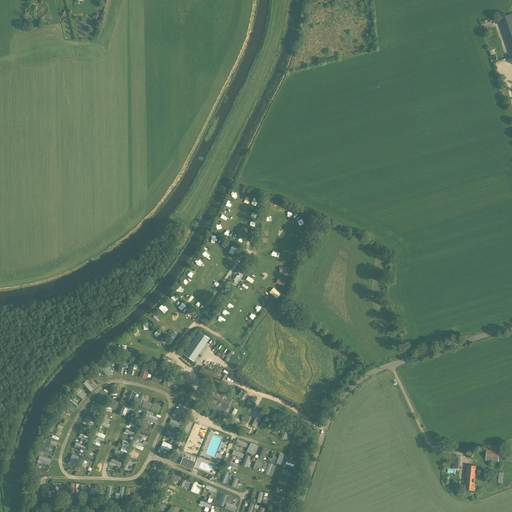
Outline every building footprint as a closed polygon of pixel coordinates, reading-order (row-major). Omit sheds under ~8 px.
[(511,13),(501,18),(511,50),(511,13)] [(238,276),(235,281),(233,283),(237,285),(242,276),(239,274),(238,276)] [(275,283),(283,286),(285,281),(277,278),(275,283)] [(268,292),(275,299),(280,295),(272,287),(268,292)] [(193,362),(202,349),(192,342),(183,355),(193,362)] [(109,361),(101,367),(107,377),(112,374),(109,370),(110,368),(108,364),(110,363),(109,361)] [(131,362),(127,373),(133,375),(133,376),(139,378),(142,369),(138,368),(139,364),(131,362)] [(215,372),(214,373),(202,366),(197,375),(210,382),(212,377),(219,381),(221,375),(215,372)] [(146,379),(149,369),(143,367),(140,377),(146,379)] [(101,378),(95,371),(91,376),(99,384),(102,381),(100,378),(101,378)] [(151,380),(158,382),(161,373),(154,371),(151,380)] [(173,383),(175,378),(166,374),(163,385),(166,386),(168,381),(173,383)] [(85,383),(92,391),(95,388),(88,380),(85,383)] [(132,401),(136,391),(131,389),(127,400),(132,401)] [(226,411),(232,399),(213,389),(207,401),(226,411)] [(84,398),(87,394),(81,390),(77,395),(83,400),(85,398),(84,398)] [(107,397),(99,395),(97,401),(105,403),(107,397)] [(134,397),(132,404),(141,407),(144,396),(141,395),(140,398),(139,398),(134,397)] [(68,398),(66,401),(74,407),(77,404),(68,398)] [(107,406),(115,410),(118,402),(109,399),(107,406)] [(187,410),(191,401),(187,399),(184,405),(182,404),(180,409),(185,412),(186,410),(187,410)] [(152,404),(144,401),(142,407),(150,410),(152,404)] [(71,414),(74,409),(65,402),(61,407),(71,414)] [(125,415),(127,408),(129,409),(130,405),(123,403),(120,414),(125,415)] [(161,407),(153,404),(151,410),(159,413),(161,407)] [(102,409),(92,405),(90,410),(100,414),(102,409)] [(87,414),(86,418),(95,422),(97,419),(87,414)] [(140,420),(132,417),(129,425),(137,428),(140,420)] [(264,429),(269,421),(264,418),(259,426),(264,429)] [(103,426),(108,428),(111,421),(109,420),(109,421),(102,419),(101,421),(100,421),(98,425),(103,427),(103,426)] [(171,419),(169,423),(179,427),(181,423),(171,419)] [(148,432),(151,425),(143,422),(140,429),(148,432)] [(281,430),(283,427),(273,423),(271,429),(273,430),(274,430),(276,431),(277,428),(281,430)] [(93,428),(87,425),(85,431),(91,434),(93,428)] [(62,429),(54,426),(52,433),(59,436),(62,429)] [(285,426),(281,438),(286,439),(289,431),(295,433),(296,430),(285,426)] [(177,435),(167,430),(166,434),(170,436),(168,438),(175,441),(177,435)] [(134,446),(144,451),(145,447),(138,444),(140,440),(137,439),(134,446)] [(100,449),(102,444),(94,441),(92,446),(100,449)] [(43,442),(40,451),(52,455),(53,452),(48,450),(50,446),(45,445),(46,443),(43,442)] [(129,442),(128,444),(123,443),(121,450),(127,452),(131,443),(129,442)] [(173,446),(163,442),(160,449),(163,450),(164,449),(168,450),(167,453),(169,454),(173,446)] [(86,447),(77,443),(74,449),(84,453),(86,447)] [(257,447),(250,443),(246,451),(253,455),(257,447)] [(260,458),(265,460),(269,448),(264,447),(260,458)] [(498,462),(499,451),(486,450),(485,461),(498,462)] [(85,456),(93,460),(94,457),(89,455),(90,452),(88,451),(85,456)] [(81,458),(72,454),(68,464),(77,467),(81,458)] [(245,457),(243,465),(246,466),(248,461),(249,462),(251,456),(246,455),(246,457),(245,457)] [(193,470),(196,463),(183,457),(179,465),(193,470)] [(260,469),(263,462),(259,460),(258,461),(257,460),(256,460),(253,468),(255,469),(256,468),(260,469)] [(150,472),(160,476),(164,467),(160,465),(157,471),(152,469),(150,472)] [(268,466),(265,472),(271,475),(273,468),(274,466),(269,465),(269,466),(268,466)] [(474,491),(476,466),(466,465),(465,477),(466,477),(464,490),(474,491)] [(48,475),(49,472),(37,469),(34,480),(37,481),(38,478),(40,478),(43,476),(43,474),(48,475)] [(222,481),(227,483),(231,473),(226,471),(222,481)] [(179,477),(172,474),(171,477),(170,480),(177,483),(178,480),(181,481),(182,479),(179,478),(179,477)] [(189,479),(183,477),(179,486),(184,488),(186,483),(188,482),(189,479)] [(153,480),(150,489),(154,491),(158,481),(153,480)] [(198,482),(195,481),(191,491),(198,494),(200,489),(198,488),(198,487),(196,487),(198,482)] [(81,486),(76,486),(76,483),(70,483),(69,493),(80,493),(81,486)] [(94,494),(91,493),(89,493),(89,497),(98,498),(99,485),(95,485),(95,488),(94,494)] [(62,498),(63,486),(59,486),(58,491),(57,491),(57,494),(54,494),(54,497),(62,498)] [(225,505),(229,495),(221,492),(218,502),(225,505)] [(134,503),(138,494),(134,493),(133,496),(131,496),(130,498),(127,497),(125,500),(134,503)] [(137,498),(135,503),(146,507),(150,498),(147,497),(146,498),(145,498),(144,501),(137,498)] [(207,506),(204,511),(208,511),(212,505),(202,500),(200,503),(207,506)] [(275,506),(282,508),(284,502),(276,500),(275,506)]
